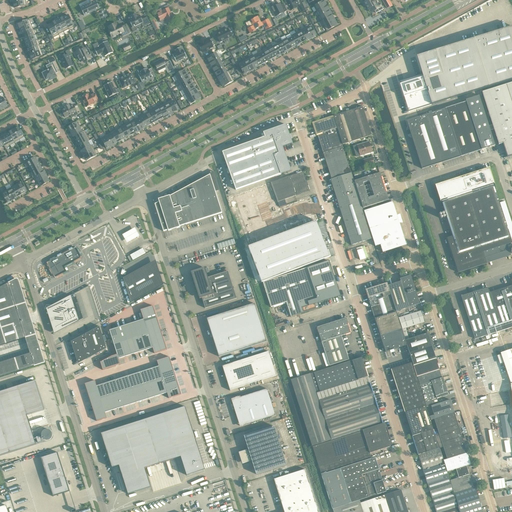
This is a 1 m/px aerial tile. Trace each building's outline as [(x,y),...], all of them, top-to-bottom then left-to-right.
[(24,0),(13,2),(14,8),(26,5),(24,0)] [(80,8),(84,16),(89,13),(99,8),(95,0),(90,0),(91,2),(84,5),(84,6),(80,8)] [(287,0),(285,1),(290,11),(297,7),(296,5),(298,4),(296,0),(287,0)] [(317,11),(327,6),(324,0),(313,7),(316,12),(317,11)] [(368,0),(364,2),(368,9),(370,8),(372,12),(374,11),(376,13),(384,9),(381,4),(379,6),(376,1),(374,2),(373,0),(368,0)] [(389,0),(381,0),(387,8),(392,5),(389,0)] [(284,12),(287,11),(283,4),(280,5),(280,4),(276,6),(274,2),(269,5),(275,17),(277,16),(284,12)] [(170,12),(173,11),(171,6),(169,7),(163,10),(162,8),(155,11),(161,23),(166,20),(167,22),(173,19),(170,12)] [(317,11),(319,16),(329,10),(327,6),(317,11)] [(332,15),(329,10),(319,16),(318,16),(321,21),(332,15)] [(150,24),(146,17),(141,20),(139,15),(137,17),(136,14),(134,15),(132,16),(131,16),(130,17),(128,18),(129,20),(129,21),(130,24),(131,25),(132,27),(131,28),(133,32),(136,30),(135,27),(141,24),(143,27),(150,24)] [(63,17),(69,30),(74,27),(75,28),(78,27),(75,21),(72,23),(68,15),(63,18),(63,17)] [(321,21),(323,26),(334,20),(332,15),(321,21)] [(268,19),(262,22),(262,21),(260,22),(257,16),(250,20),(253,26),(247,29),(249,33),(255,30),(255,29),(264,25),(266,29),(272,27),(268,19)] [(63,17),(57,20),(64,32),(68,29),(69,30),(63,17)] [(18,24),(20,29),(31,25),(29,19),(18,24)] [(52,23),(59,35),(59,34),(64,32),(57,20),(52,23)] [(334,20),(323,26),(326,31),(337,25),(334,20)] [(53,38),(59,35),(52,23),(47,26),(51,34),(48,35),(51,40),(54,39),(53,38)] [(121,27),(120,25),(117,26),(116,24),(108,27),(110,30),(108,30),(112,37),(120,33),(122,37),(130,33),(126,25),(121,27)] [(31,25),(20,29),(22,34),(34,30),(34,29),(33,30),(31,25)] [(306,30),(311,38),(316,36),(310,25),(305,28),(306,30)] [(422,75),(399,82),(408,112),(511,79),(511,26),(416,56),(422,75)] [(228,28),(215,34),(219,43),(224,41),(225,44),(229,41),(228,39),(232,37),(228,28)] [(34,30),(22,34),(24,39),(36,35),(34,30)] [(295,33),(297,35),(301,43),(306,40),(302,32),(301,30),(295,33)] [(306,30),(302,32),(306,40),(306,41),(311,38),(306,30)] [(36,35),(24,39),(26,44),(37,40),(35,41),(33,36),(36,35)] [(296,45),(301,43),(297,35),(292,38),(296,45)] [(292,37),(287,39),(292,48),(296,45),(292,38),(292,37)] [(203,52),(213,47),(212,46),(215,45),(212,39),(209,40),(209,39),(205,41),(203,38),(198,41),(200,44),(198,44),(203,52)] [(282,41),(287,51),(292,48),(287,39),(286,38),(282,41)] [(37,40),(26,44),(28,49),(27,49),(39,45),(37,40)] [(113,52),(107,41),(99,45),(100,47),(94,50),(97,55),(101,53),(103,52),(105,56),(113,52)] [(282,41),(277,43),(282,54),(287,51),(282,41)] [(282,54),(277,43),(272,46),(277,56),(278,56),(282,54)] [(29,54),(41,50),(39,45),(27,49),(29,54)] [(272,58),(277,56),(272,46),(267,49),(268,50),(272,58)] [(173,56),(170,57),(174,66),(179,63),(178,62),(186,58),(187,58),(183,50),(182,50),(180,48),(181,48),(181,47),(175,50),(175,51),(175,50),(176,53),(173,55),(172,55),(173,56)] [(81,57),(84,62),(90,59),(88,56),(91,54),(89,49),(86,51),(85,49),(83,50),(82,49),(76,52),(79,58),(81,57)] [(43,55),(41,50),(29,54),(31,60),(43,55)] [(67,55),(60,58),(66,69),(72,65),(68,57),(71,55),(68,50),(65,51),(67,55)] [(268,50),(264,53),(268,61),(272,58),(268,50)] [(263,63),(268,61),(264,53),(262,51),(258,54),(263,63)] [(210,63),(218,58),(216,53),(207,58),(210,63)] [(258,66),(263,63),(258,54),(253,56),(258,66)] [(253,55),(248,58),(254,69),(258,66),(253,56),(253,55)] [(220,57),(218,58),(210,63),(212,68),(221,63),(222,62),(220,57)] [(56,61),(54,58),(48,61),(51,67),(48,69),(48,70),(47,70),(48,71),(42,73),(44,75),(43,76),(44,78),(45,78),(46,80),(49,79),(50,80),(53,79),(52,76),(55,75),(55,74),(58,72),(53,62),(56,61)] [(170,60),(165,63),(163,58),(153,62),(157,71),(165,67),(167,73),(174,69),(170,60)] [(249,72),(254,69),(248,58),(243,61),(249,72)] [(249,72),(243,61),(238,63),(244,74),(249,72)] [(224,68),(221,63),(212,68),(215,72),(224,68)] [(215,72),(217,77),(226,72),(224,68),(215,72)] [(146,82),(155,77),(153,71),(150,73),(148,70),(145,71),(144,69),(141,71),(142,73),(138,75),(142,82),(145,80),(146,82)] [(177,81),(188,75),(185,70),(174,76),(177,81)] [(228,71),(226,72),(217,77),(220,82),(231,76),(228,71)] [(131,73),(118,79),(123,89),(133,84),(137,91),(142,89),(138,82),(136,84),(135,83),(131,73)] [(180,85),(190,80),(188,75),(177,81),(180,85)] [(234,81),(231,76),(220,82),(222,87),(234,81)] [(190,80),(180,85),(182,90),(193,84),(190,80)] [(122,95),(119,89),(116,90),(112,82),(104,86),(109,97),(116,94),(118,97),(122,95)] [(485,91),(482,92),(492,125),(494,129),(499,144),(502,143),(507,157),(511,155),(511,82),(491,89),(485,91)] [(182,90),(185,95),(195,89),(193,84),(182,90)] [(198,94),(195,89),(185,95),(187,100),(198,94)] [(92,103),(98,100),(94,93),(89,95),(88,94),(86,94),(84,94),(83,95),(82,95),(82,97),(81,97),(85,107),(93,104),(92,103)] [(201,99),(198,94),(187,100),(190,105),(201,99)] [(479,96),(465,100),(466,102),(481,150),(486,148),(487,148),(486,147),(489,146),(489,147),(495,145),(490,131),(492,130),(494,129),(492,125),(490,125),(489,126),(479,96)] [(168,102),(173,112),(178,110),(173,99),(168,102)] [(173,112),(168,102),(163,104),(169,115),(173,112)] [(466,102),(445,108),(460,156),(481,150),(466,102)] [(158,107),(163,117),(164,118),(169,115),(163,104),(158,107),(158,106),(158,107)] [(65,109),(62,110),(65,118),(70,115),(76,112),(78,115),(81,113),(78,107),(75,108),(73,105),(69,107),(69,105),(68,105),(68,106),(65,107),(65,109)] [(158,107),(153,109),(159,120),(163,117),(158,107)] [(362,107),(348,111),(357,140),(371,135),(362,107)] [(409,130),(406,131),(407,135),(410,134),(411,137),(413,143),(417,154),(422,169),(429,166),(435,165),(436,164),(441,163),(442,162),(460,156),(445,108),(406,121),(409,130)] [(148,112),(154,122),(159,120),(153,109),(148,112)] [(343,144),(357,140),(348,111),(333,116),(343,144)] [(148,112),(144,114),(149,125),(154,122),(148,112)] [(139,117),(145,127),(149,125),(144,114),(139,117)] [(145,127),(139,117),(134,120),(140,131),(145,128),(145,127)] [(314,125),(323,153),(342,146),(342,145),(334,119),(314,125)] [(130,122),(129,122),(135,133),(140,131),(134,120),(130,122)] [(71,132),(80,127),(78,122),(68,127),(71,132)] [(130,135),(135,133),(129,122),(125,124),(130,135)] [(125,124),(120,127),(126,138),(130,135),(125,124)] [(285,125),(276,128),(282,147),(292,144),(290,138),(292,138),(290,133),(289,134),(285,125)] [(14,130),(19,140),(24,137),(19,127),(14,130)] [(73,137),(74,137),(85,131),(84,131),(82,132),(79,128),(80,127),(71,132),(73,137)] [(121,140),(126,138),(120,127),(115,130),(121,140)] [(284,151),(282,147),(276,128),(260,134),(262,138),(222,152),(229,171),(284,151)] [(9,133),(14,142),(19,140),(14,130),(9,132),(9,133)] [(115,130),(111,132),(116,143),(121,140),(115,130)] [(74,137),(76,141),(87,136),(85,131),(74,137)] [(110,133),(106,135),(112,146),(117,143),(116,143),(111,132),(110,132),(110,133)] [(14,142),(9,133),(4,135),(10,145),(9,143),(13,141),(14,143),(14,142)] [(10,145),(4,135),(0,137),(5,148),(10,145)] [(107,149),(112,146),(106,135),(101,138),(107,149)] [(90,140),(87,136),(76,141),(79,146),(90,140)] [(79,146),(81,151),(90,146),(88,142),(90,140),(79,146)] [(357,145),(360,156),(372,152),(369,141),(357,145)] [(84,156),(94,150),(91,145),(90,146),(81,151),(84,156)] [(342,147),(342,146),(323,153),(331,179),(350,173),(342,147)] [(94,150),(84,156),(86,161),(97,155),(94,150)] [(291,171),(284,151),(229,171),(235,190),(291,171)] [(364,160),(366,166),(374,164),(372,157),(364,160)] [(28,168),(38,162),(35,158),(26,163),(28,168)] [(38,162),(28,168),(31,172),(30,173),(41,167),(38,162)] [(41,167),(30,173),(32,178),(43,172),(41,167)] [(506,225),(495,190),(496,190),(489,168),(435,185),(442,207),(443,207),(452,236),(447,238),(454,261),(453,262),(454,264),(455,264),(458,273),(487,263),(483,252),(511,243),(506,225)] [(36,182),(46,177),(44,172),(43,172),(32,178),(33,178),(36,182)] [(277,202),(279,207),(286,205),(285,199),(308,191),(301,172),(270,183),(277,202)] [(350,173),(331,179),(332,181),(331,181),(333,187),(353,180),(351,173),(350,173)] [(380,173),(353,181),(355,187),(358,195),(360,202),(363,209),(364,211),(366,211),(365,207),(370,206),(371,209),(378,207),(377,204),(388,200),(380,173)] [(46,177),(36,182),(36,183),(38,181),(40,186),(49,182),(46,177)] [(155,204),(155,205),(163,231),(168,230),(168,231),(171,230),(171,229),(170,227),(173,226),(176,225),(176,228),(180,227),(179,227),(179,226),(222,213),(212,181),(206,183),(204,177),(190,185),(191,186),(190,186),(189,187),(189,186),(167,198),(168,201),(165,202),(162,203),(162,200),(155,204)] [(333,187),(335,194),(355,187),(353,181),(353,180),(333,187)] [(16,184),(21,194),(26,192),(21,181),(16,184)] [(270,183),(232,197),(234,202),(232,202),(233,206),(235,206),(250,246),(318,220),(310,197),(279,209),(270,183)] [(21,194),(16,184),(11,187),(17,197),(21,194)] [(17,197),(11,187),(7,190),(12,200),(17,197)] [(335,194),(337,202),(358,195),(355,187),(335,194)] [(12,200),(7,190),(2,193),(7,203),(12,200)] [(337,202),(340,209),(360,202),(358,195),(337,202)] [(342,216),(363,209),(360,202),(340,209),(342,216)] [(392,202),(378,207),(367,210),(364,211),(365,216),(368,223),(370,231),(372,238),(375,247),(380,245),(383,252),(406,245),(392,202)] [(364,211),(363,209),(342,216),(344,223),(365,216),(364,211)] [(344,223),(347,231),(368,223),(365,216),(344,223)] [(316,221),(248,247),(261,282),(329,257),(316,221)] [(347,231),(349,238),(370,231),(368,223),(347,231)] [(139,237),(134,228),(121,235),(126,244),(139,237)] [(372,238),(370,231),(349,238),(351,245),(372,238)] [(58,257),(47,263),(52,273),(55,278),(67,271),(65,269),(64,267),(81,258),(80,256),(82,255),(80,250),(77,251),(75,247),(72,249),(72,248),(69,250),(61,255),(61,254),(57,256),(58,257)] [(329,261),(263,282),(271,307),(286,302),(291,317),(319,308),(317,303),(340,296),(329,261)] [(124,277),(123,278),(131,302),(163,285),(163,284),(159,280),(151,265),(131,276),(131,275),(128,277),(124,277)] [(192,272),(198,290),(199,290),(201,295),(205,308),(236,298),(228,271),(207,278),(205,268),(192,272)] [(401,282),(388,286),(396,311),(409,307),(419,304),(410,275),(400,279),(401,282)] [(8,283),(0,287),(0,346),(25,338),(30,353),(0,362),(0,376),(34,366),(45,363),(19,281),(18,281),(18,280),(17,280),(17,279),(16,279),(15,280),(8,283)] [(511,282),(511,285),(504,288),(489,293),(488,287),(461,296),(475,339),(511,327),(511,279),(511,280),(511,282)] [(376,286),(365,290),(375,319),(395,312),(396,312),(396,311),(388,286),(387,283),(376,286)] [(90,287),(71,294),(75,306),(76,305),(78,310),(76,311),(79,320),(94,314),(89,300),(87,301),(86,297),(89,296),(90,298),(93,296),(90,287)] [(54,334),(79,321),(71,295),(46,309),(54,334)] [(219,357),(266,342),(254,304),(207,319),(219,357)] [(111,356),(100,362),(103,370),(120,364),(118,359),(152,348),(154,354),(167,350),(153,306),(140,310),(143,320),(109,330),(117,355),(111,356)] [(400,318),(399,318),(403,329),(402,330),(403,335),(407,334),(405,328),(425,322),(421,311),(400,318)] [(395,312),(375,319),(376,323),(377,327),(380,335),(401,329),(401,328),(400,328),(395,312)] [(332,322),(317,327),(329,367),(349,360),(341,336),(350,333),(346,318),(335,321),(335,320),(332,321),(332,322)] [(80,337),(72,342),(79,362),(86,358),(87,359),(106,348),(99,327),(80,337)] [(401,329),(380,335),(381,338),(384,348),(385,352),(407,345),(403,335),(402,330),(401,329)] [(407,334),(403,335),(407,345),(410,354),(412,363),(413,365),(431,360),(436,359),(436,358),(435,358),(433,351),(432,347),(428,334),(427,333),(409,339),(407,334)] [(511,349),(502,353),(501,353),(508,372),(511,382),(511,381),(511,382),(511,381),(511,349)] [(222,366),(227,381),(230,391),(230,390),(276,375),(268,351),(222,366)] [(95,380),(85,384),(96,421),(106,418),(105,413),(167,393),(169,398),(181,394),(169,357),(157,361),(158,366),(97,386),(95,380)] [(483,359),(485,364),(482,365),(485,377),(494,375),(493,369),(495,369),(492,357),(483,359)] [(291,380),(302,413),(372,390),(361,358),(291,380)] [(431,360),(413,365),(417,377),(439,370),(437,364),(438,363),(437,360),(436,359),(431,360)] [(412,363),(391,369),(398,391),(418,384),(412,364),(412,363),(413,365),(412,363)] [(420,385),(441,378),(439,370),(417,377),(420,385)] [(441,378),(420,385),(426,406),(437,402),(436,398),(448,395),(443,377),(441,378)] [(0,455),(36,444),(27,416),(44,410),(35,381),(0,391),(0,455)] [(418,384),(398,391),(404,412),(425,406),(418,384)] [(267,389),(232,400),(237,413),(239,412),(244,425),(275,415),(267,389)] [(383,423),(372,390),(302,413),(312,446),(383,423)] [(434,415),(429,417),(431,421),(434,420),(454,413),(450,400),(431,406),(434,415)] [(425,406),(404,412),(412,434),(412,435),(412,436),(433,430),(426,408),(425,406)] [(185,407),(101,433),(112,468),(119,466),(128,494),(150,487),(144,468),(180,456),(186,475),(190,474),(190,473),(204,469),(200,459),(201,458),(185,407)] [(458,424),(454,413),(434,420),(438,431),(438,433),(446,459),(467,453),(458,424)] [(509,414),(500,415),(503,438),(511,437),(509,414)] [(312,446),(321,474),(340,468),(371,458),(370,453),(390,446),(389,442),(383,423),(312,446)] [(286,465),(274,426),(244,436),(248,450),(247,451),(247,450),(238,452),(242,464),(250,461),(251,460),(256,474),(286,465)] [(41,433),(41,435),(41,436),(42,437),(43,439),(44,439),(45,440),(47,440),(48,440),(50,439),(51,438),(51,437),(52,435),(52,434),(51,432),(51,431),(50,430),(48,430),(47,429),(45,429),(44,430),(43,431),(42,432),(41,433)] [(433,430),(412,436),(418,455),(439,449),(434,434),(438,433),(438,431),(433,433),(433,430)] [(439,449),(418,455),(436,511),(459,511),(448,478),(449,477),(447,471),(444,460),(443,460),(440,449),(439,449)] [(57,452),(41,457),(53,497),(70,491),(57,452)] [(446,459),(444,460),(447,471),(456,469),(459,477),(469,474),(466,466),(470,464),(467,453),(446,459)] [(371,458),(340,468),(345,486),(380,475),(375,457),(371,458)] [(360,500),(386,492),(380,475),(345,486),(340,468),(321,474),(332,509),(333,509),(360,500)] [(318,511),(305,469),(274,479),(284,511),(318,511)] [(459,477),(450,480),(454,493),(475,487),(473,487),(469,474),(459,477)] [(494,489),(506,487),(504,477),(493,479),(494,489)] [(475,487),(454,493),(460,511),(478,511),(483,511),(480,502),(475,487)] [(389,511),(407,511),(401,490),(384,495),(389,511)] [(389,511),(384,495),(376,498),(360,503),(360,500),(333,509),(333,511),(389,511)]
